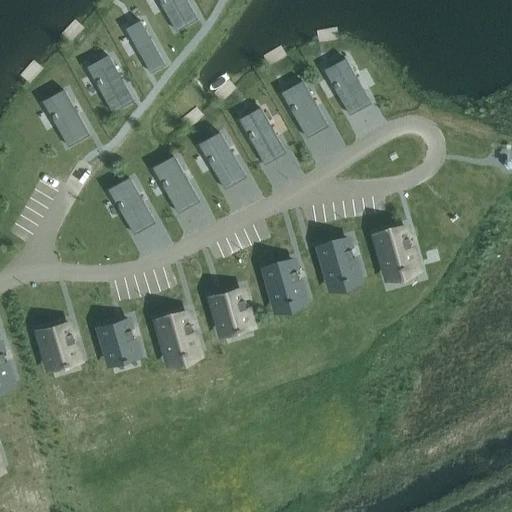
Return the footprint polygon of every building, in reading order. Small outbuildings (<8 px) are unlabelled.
[(378,234),(377,235),(377,236),(378,236),(387,270),(387,271),(389,271),(388,271),(401,267),(402,268),(406,267),(405,266),(414,263),(414,264),(415,263),(415,262),(414,262),(410,246),(411,246),(411,245),(410,245),(408,238),(409,237),(407,237),(404,228),(405,228),(405,227),(403,227),(403,228),(378,235),(378,234)] [(321,246),(319,246),(320,248),(320,247),(330,282),(330,283),(331,283),(331,282),(344,279),(344,280),(348,279),(348,277),(356,275),(358,275),(357,274),(352,258),(354,258),(354,257),(353,257),(351,249),(351,248),(350,249),(347,240),(347,238),(346,239),(321,246)] [(266,268),(265,268),(265,269),(266,269),(275,303),(275,305),(277,304),(276,304),(289,300),(290,302),(294,301),(293,299),(302,297),(303,297),(303,295),(302,296),(298,280),(299,279),(299,278),(298,279),(296,271),(297,271),(297,270),(295,270),(293,261),(293,260),(291,260),(292,261),(266,268)] [(214,297),(212,297),(213,298),(223,332),(223,333),(224,333),(237,329),(237,331),(241,329),(241,328),(249,325),(249,326),(251,326),(250,324),(245,309),(247,308),(247,307),(246,307),(244,300),(244,299),(243,299),(240,290),(240,289),(239,289),(239,290),(214,297)] [(160,320),(158,321),(159,322),(169,356),(169,357),(170,357),(170,356),(183,353),(183,354),(187,353),(187,352),(195,349),(197,349),(196,348),(191,332),(193,332),(193,331),(192,331),(190,323),(190,322),(189,323),(186,314),(186,313),(185,313),(160,321),(160,320)] [(101,327),(100,327),(100,328),(110,362),(110,363),(110,364),(111,363),(124,359),(124,361),(128,360),(128,358),(137,356),(138,356),(137,355),(132,339),(134,338),(134,337),(133,338),(131,330),(132,330),(131,329),(130,329),(127,320),(128,320),(127,319),(126,319),(126,320),(101,327)] [(41,331),(40,331),(40,332),(41,332),(50,366),(50,368),(52,367),(51,367),(64,363),(65,365),(69,364),(68,362),(77,360),(78,360),(78,358),(77,359),(73,343),(74,342),(74,341),(73,342),(71,334),(72,334),(72,333),(70,333),(68,324),(68,323),(66,323),(67,324),(41,331)] [(9,379),(10,379),(10,378),(5,362),(6,361),(5,361),(3,353),(3,352),(2,353),(0,347),(0,383),(1,383),(1,381),(9,379)]
